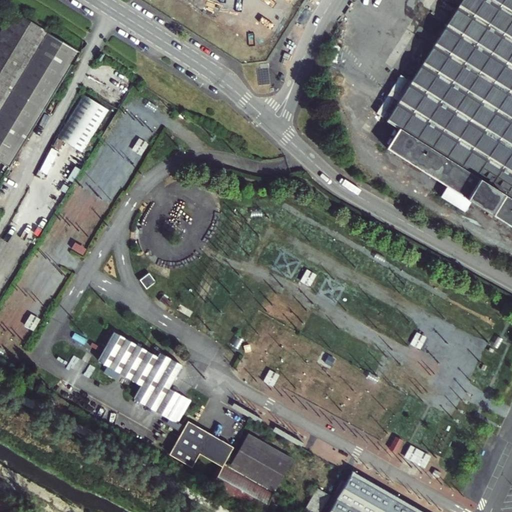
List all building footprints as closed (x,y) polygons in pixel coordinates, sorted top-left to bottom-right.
[(511,0),(462,0),(389,119),(402,127),(389,148),(449,185),(443,195),(467,209),(472,200),(511,225),(511,0)] [(0,112),(49,35),(15,14),(0,37),(0,112)] [(81,54),(49,35),(0,112),(0,162),(10,169),(81,54)] [(82,95),(56,137),(81,153),(107,110),(82,95)] [(42,170),(48,173),(58,151),(52,148),(42,170)] [(138,383),(131,396),(175,421),(188,398),(167,385),(180,362),(157,349),(155,353),(111,328),(94,358),(138,383)] [(429,408),(454,418),(485,341),(455,329),(447,347),(452,349),(449,357),(445,356),(441,365),(446,367),(442,376),(443,377),(433,400),(432,400),(429,408)] [(439,345),(441,342),(428,336),(428,338),(417,333),(411,346),(438,358),(443,347),(439,345)] [(162,427),(158,435),(148,452),(211,487),(225,463),(162,427)] [(248,431),(230,464),(275,490),(294,458),(248,431)] [(411,444),(405,457),(422,466),(429,453),(411,444)] [(263,511),(275,492),(225,463),(211,487),(237,502),(254,511),(263,511)] [(423,511),(353,471),(350,475),(415,511),(423,511)] [(415,511),(350,475),(328,511),(415,511)] [(310,511),(320,511),(331,494),(316,487),(304,509),(310,511)] [(280,495),(275,492),(263,511),(274,511),(278,505),(275,503),(280,495)]
